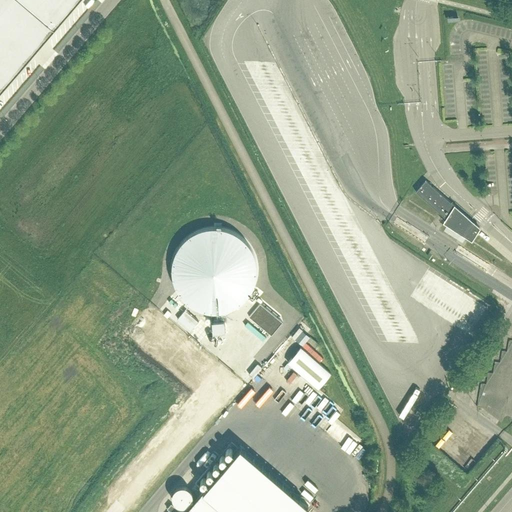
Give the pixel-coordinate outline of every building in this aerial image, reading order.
[(0,0),(0,86),(73,0),(0,0)] [(472,240),(481,227),(426,180),(416,191),(444,216),(446,218),(443,222),(472,240)] [(248,240),(237,231),(224,226),(210,225),(196,229),(184,238),(175,250),(172,265),(173,279),(179,293),(190,304),(203,310),(218,312),(232,308),(243,301),(252,291),(257,278),(258,264),(255,251),(248,240)] [(302,346),(288,362),(318,388),(332,372),(302,346)] [(479,416),(494,427),(501,417),(487,406),(479,416)] [(320,455),(324,450),(313,441),(309,446),(320,455)] [(239,446),(183,511),(301,511),(308,503),(239,446)] [(358,484),(364,473),(352,466),(346,477),(358,484)] [(309,503),(313,499),(303,490),(299,494),(309,503)]
